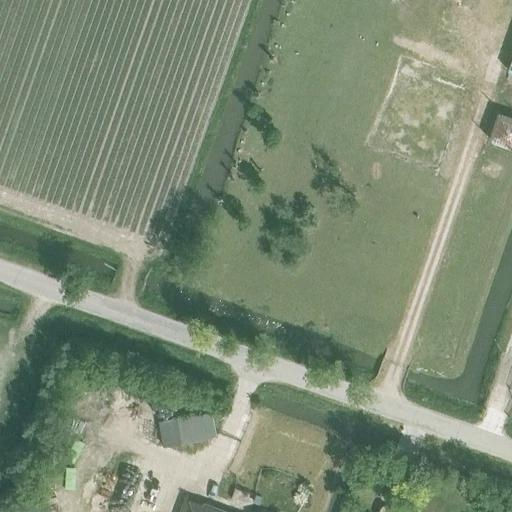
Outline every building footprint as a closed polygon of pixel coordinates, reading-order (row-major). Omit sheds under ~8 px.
[(375,145),(440,168),(471,81),(428,66),(430,61),(426,60),(445,0),(386,0),(350,107),(383,119),(375,145)] [(511,0),(495,0),(492,11),(511,17),(511,0)] [(477,176),(499,183),(504,167),(482,160),(477,176)] [(216,434),(213,416),(192,420),(181,422),(125,431),(129,454),(184,444),(184,441),(195,440),(205,438),(205,436),(216,434)] [(230,511),(204,502),(203,504),(185,498),(180,511),(230,511)]
